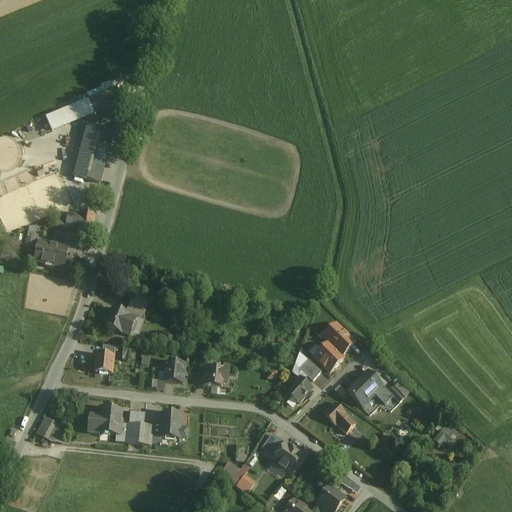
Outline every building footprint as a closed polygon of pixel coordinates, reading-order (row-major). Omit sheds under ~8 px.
[(117,91),(46,119),(52,134),(124,106),(117,91)] [(112,135),(87,129),(74,178),(99,185),(112,135)] [(95,215),(81,212),(80,217),(77,233),(92,235),(95,215)] [(80,217),(69,215),(66,231),(77,233),(80,217)] [(41,230),(34,228),(33,234),(28,233),(26,240),(36,242),(37,242),(38,236),(40,237),(41,230)] [(36,242),(26,240),(24,250),(33,253),(36,242)] [(68,250),(39,244),(34,263),(46,265),(45,268),(53,270),(54,267),(64,269),(68,250)] [(150,303),(133,296),(128,308),(145,314),(150,303)] [(145,314),(128,308),(125,315),(137,320),(142,322),(145,314)] [(125,315),(112,310),(105,329),(122,336),(129,339),(137,320),(125,315)] [(355,346),(336,327),(323,340),(328,346),(342,359),(355,346)] [(342,359),(328,346),(314,360),(329,376),(344,361),(342,359)] [(114,359),(97,357),(95,375),(112,377),(114,359)] [(321,374),(307,362),(299,372),(312,384),(321,374)] [(185,366),(166,364),(165,376),(164,383),(164,384),(183,386),(185,366)] [(276,382),(278,372),(267,370),(266,380),(276,382)] [(229,374),(206,371),(204,388),(221,390),(222,383),(228,384),(229,374)] [(368,374),(347,395),(362,410),(383,389),(368,374)] [(299,380),(294,386),(290,399),(298,406),(312,391),(299,380)] [(404,401),(393,390),(387,395),(399,406),(404,401)] [(335,406),(324,417),(335,428),(336,427),(346,437),(355,428),(345,418),(346,417),(335,406)] [(420,408),(408,409),(409,417),(421,416),(420,408)] [(121,413),(102,411),(102,419),(90,418),(89,434),(116,438),(120,438),(121,429),(122,422),(120,422),(121,413)] [(130,414),(129,430),(127,446),(127,447),(141,448),(144,428),(145,416),(130,414)] [(180,417),(162,416),(162,425),(161,441),(180,442),(181,441),(187,442),(187,431),(179,430),(180,417)] [(44,420),(37,437),(52,444),(60,427),(44,420)] [(162,425),(152,424),(151,429),(152,429),(150,447),(155,447),(155,446),(160,446),(161,441),(162,425)] [(431,439),(440,448),(456,433),(447,424),(431,439)] [(151,429),(144,428),(141,448),(150,449),(150,447),(152,429),(151,429)] [(121,429),(120,438),(116,438),(115,445),(127,446),(129,430),(121,429)] [(384,435),(379,442),(385,448),(391,441),(384,435)] [(285,447),(272,437),(261,451),(274,461),(285,447)] [(305,460),(285,446),(285,447),(274,461),(272,464),(292,478),(305,460)] [(236,448),(236,462),(247,461),(246,447),(236,448)] [(229,464),(219,478),(230,486),(240,471),(229,464)] [(354,484),(341,475),(336,482),(348,491),(354,484)] [(245,477),(236,488),(247,496),(256,485),(245,477)] [(330,478),(320,491),(325,495),(329,490),(335,482),(336,482),(330,478)] [(329,490),(325,495),(317,505),(323,509),(322,511),(323,511),(336,511),(344,502),(339,497),(337,495),(334,494),(329,490)] [(274,499),(264,511),(271,511),(279,502),(274,499)] [(307,511),(294,501),(293,501),(284,511),(307,511)]
